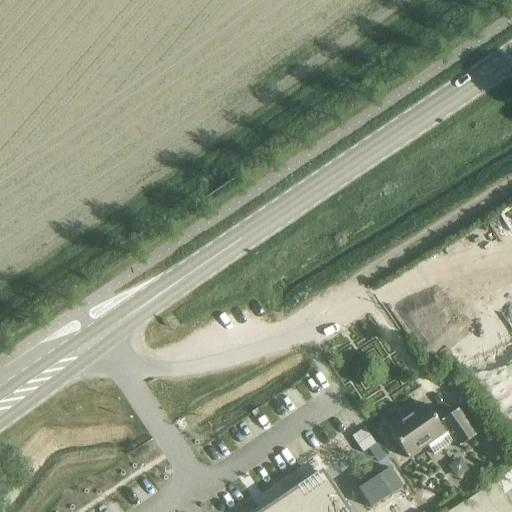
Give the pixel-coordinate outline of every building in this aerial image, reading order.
[(441,387),(454,378),(446,367),(434,376),(441,387)] [(443,425),(440,428),(423,404),(386,429),(407,459),(426,445),(433,455),(454,441),(458,447),(475,436),(456,410),(440,421),(443,425)] [(264,511),(346,511),(321,474),(264,511)] [(374,506),(393,493),(382,477),(363,490),(374,506)] [(511,511),(511,508),(492,483),(450,511),(511,511)] [(432,507),(435,494),(421,491),(419,504),(432,507)]
